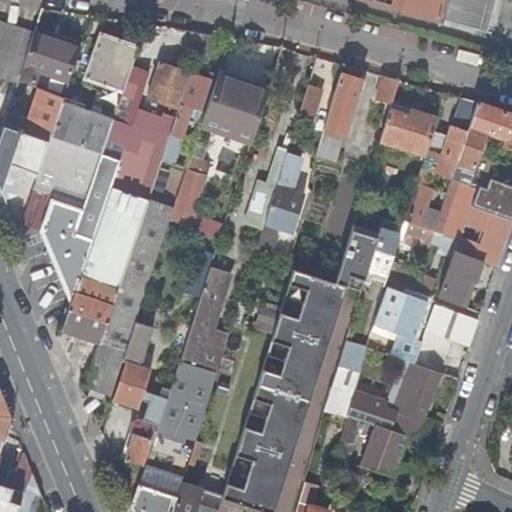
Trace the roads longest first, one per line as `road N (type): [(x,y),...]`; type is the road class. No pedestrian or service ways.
road 1 (residential): [(511,88),(184,0)]
road 2 (secondary): [(0,286),(92,511)]
road 3 (residential): [(511,290),(443,484)]
